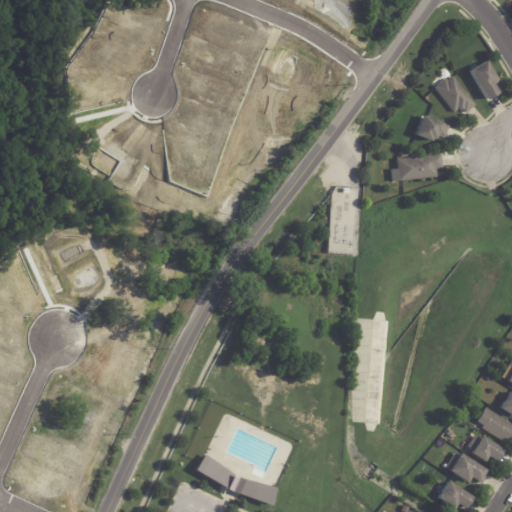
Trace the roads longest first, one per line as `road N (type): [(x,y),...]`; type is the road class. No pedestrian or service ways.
road 1 (tertiary): [(436,0),(240,271),(109,511)]
road 2 (residential): [(159,91),(189,0),(302,19),(383,74)]
